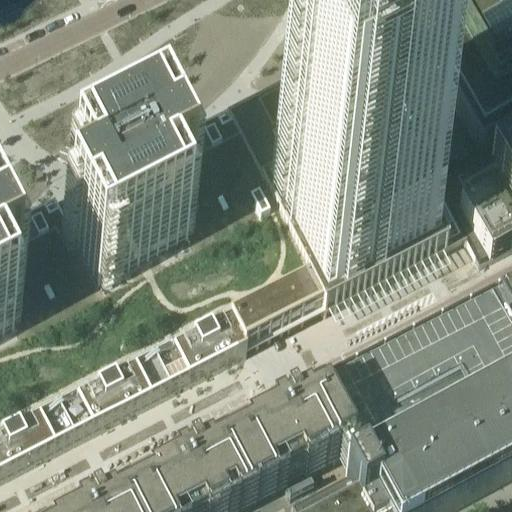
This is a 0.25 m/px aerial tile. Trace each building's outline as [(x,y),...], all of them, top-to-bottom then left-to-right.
[(511,0),(332,0),(363,60),(365,63),(371,76),(430,186),(476,160),(478,163),(511,143),(511,0)] [(332,80),(224,135),(275,236),(305,294),(321,325),(461,254),(382,99),(369,72),(365,63),(332,80)] [(0,487),(287,342),(321,325),(305,294),(275,236),(224,135),(162,166),(72,212),(61,218),(0,248),(0,487)] [(475,165),(435,188),(450,219),(478,272),(485,268),(511,254),(511,187),(509,189),(507,186),(505,182),(498,168),(482,177),(475,165)] [(511,300),(502,305),(511,324),(511,300)] [(511,324),(502,305),(320,399),(350,459),(354,465),(348,468),(352,477),(344,481),(344,482),(353,477),(353,478),(344,483),(344,484),(291,511),(458,511),(511,483),(511,324)] [(246,511),(282,494),(288,506),(312,494),(305,482),(350,459),(320,399),(101,511),(246,511)]
